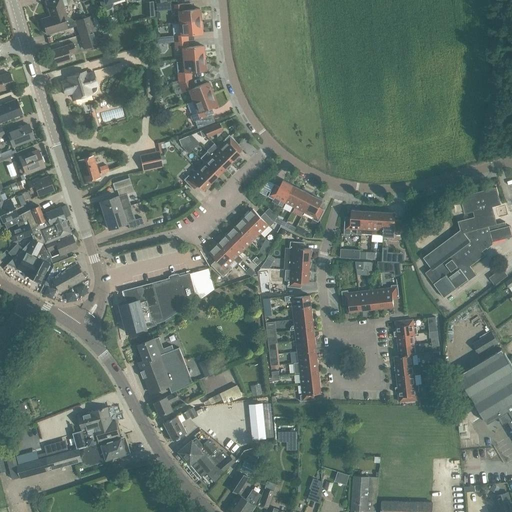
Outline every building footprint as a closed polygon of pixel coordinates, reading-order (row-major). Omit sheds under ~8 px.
[(60,0),(49,0),(46,1),(51,16),(42,19),(46,34),(67,28),(64,19),(67,19),(60,0)] [(114,0),(134,0),(135,0),(136,0),(99,0),(101,5),(102,6),(103,8),(105,9),(108,9),(110,8),(111,6),(112,3),(111,2),(111,1),(114,0)] [(184,3),(171,5),(171,11),(178,11),(179,23),(201,21),(199,8),(184,10),(184,3)] [(91,16),(75,21),(79,35),(95,30),(91,16)] [(174,42),(187,41),(187,34),(202,33),(201,21),(179,23),(180,35),(174,35),(174,42)] [(95,30),(79,35),(83,49),(100,44),(95,30)] [(183,60),(204,58),(203,45),(188,47),(187,41),(174,42),(175,48),(181,48),(183,60)] [(51,51),(55,63),(70,58),(69,54),(78,52),(75,45),(67,47),(66,46),(51,51)] [(178,83),(191,80),(191,79),(190,71),(205,70),(204,58),(183,60),(183,61),(176,62),(178,82),(178,83)] [(92,93),(92,92),(93,91),(95,90),(95,89),(96,87),(96,85),(97,85),(92,71),(86,73),(85,71),(67,77),(68,79),(61,81),(65,95),(72,93),(74,99),(92,93)] [(9,73),(0,75),(0,90),(13,87),(9,73)] [(192,101),(213,93),(208,81),(194,87),(191,80),(178,83),(182,92),(188,90),(192,101)] [(208,108),(217,104),(213,93),(192,101),(188,103),(192,114),(191,114),(193,121),(195,120),(198,128),(214,121),(208,108)] [(12,96),(0,100),(0,117),(18,111),(12,96)] [(99,126),(122,122),(120,111),(98,115),(99,126)] [(20,127),(7,132),(13,147),(33,139),(28,125),(21,128),(20,127)] [(204,129),(206,136),(208,138),(218,134),(214,125),(204,129)] [(219,148),(232,162),(239,154),(238,153),(242,150),(237,146),(239,145),(229,135),(224,139),(226,141),(219,148)] [(225,169),(232,162),(219,148),(211,155),(225,169)] [(44,167),(38,150),(20,158),(26,174),(44,167)] [(225,169),(211,155),(208,152),(201,159),(204,163),(218,176),(225,169)] [(160,155),(140,159),(143,172),(163,168),(160,155)] [(92,156),(79,161),(86,182),(99,178),(92,156)] [(210,183),(218,176),(204,163),(197,170),(210,183)] [(101,180),(109,176),(106,170),(98,173),(101,180)] [(203,191),(210,183),(197,170),(190,177),(188,175),(184,180),(193,190),(198,185),(203,191)] [(48,176),(40,180),(39,177),(26,182),(31,194),(37,191),(38,196),(54,190),(48,176)] [(134,192),(129,178),(112,183),(115,190),(117,190),(119,196),(134,192)] [(280,187),(274,184),(268,196),(274,199),(275,197),(281,200),(278,204),(282,206),(284,202),(285,202),(293,185),(283,180),(280,187)] [(293,185),(285,202),(294,207),(303,190),(293,185)] [(146,187),(134,191),(135,195),(147,192),(146,187)] [(496,187),(460,196),(464,214),(473,211),(474,216),(457,220),(460,230),(423,258),(431,269),(424,274),(443,299),(468,280),(476,274),(470,265),(485,254),(482,250),(486,247),(489,246),(488,244),(493,243),(511,237),(511,236),(509,226),(506,226),(505,222),(496,224),(492,207),(501,204),(496,187)] [(9,191),(11,196),(18,193),(16,188),(9,191)] [(304,212),(313,195),(303,190),(294,207),(304,212)] [(54,191),(37,196),(39,202),(56,196),(54,191)] [(0,195),(0,216),(3,223),(18,216),(10,199),(3,202),(0,195)] [(313,195),(304,212),(314,217),(312,219),(318,222),(324,209),(319,207),(322,200),(313,195)] [(104,214),(121,208),(117,196),(101,202),(104,214)] [(28,197),(22,200),(24,206),(30,203),(28,197)] [(39,205),(31,209),(37,224),(45,221),(39,205)] [(121,208),(104,214),(109,229),(126,223),(126,222),(129,222),(127,222),(130,229),(144,225),(142,217),(135,219),(131,205),(121,209),(121,208)] [(60,207),(45,213),(50,225),(65,219),(60,207)] [(244,218),(260,234),(269,225),(270,227),(275,222),(265,213),(261,217),(253,209),(244,218)] [(269,209),(265,213),(275,222),(277,218),(277,217),(275,214),(275,215),(271,211),(272,211),(269,209)] [(362,234),(362,233),(363,210),(352,210),(351,217),(345,217),(344,234),(350,234),(351,229),(357,229),(357,234),(362,234)] [(372,234),(374,211),(363,210),(362,233),(372,234)] [(383,235),(385,212),(374,211),(372,234),(383,235)] [(385,212),(383,235),(387,235),(388,236),(393,237),(394,234),(400,234),(401,220),(395,220),(395,212),(385,212)] [(145,223),(149,234),(167,228),(163,216),(145,223)] [(252,242),(260,234),(244,218),(236,226),(252,242)] [(46,244),(46,245),(67,237),(66,234),(70,232),(69,230),(70,229),(69,229),(65,221),(66,221),(66,220),(65,221),(65,219),(50,225),(40,229),(45,242),(46,244)] [(27,220),(17,224),(19,228),(9,232),(13,241),(28,235),(33,233),(27,220)] [(243,251),(252,242),(236,226),(227,235),(243,251)] [(284,227),(281,231),(289,235),(291,230),(284,227)] [(67,237),(46,245),(48,250),(57,247),(60,254),(76,247),(71,235),(67,237)] [(227,235),(219,243),(234,259),(239,264),(242,260),(242,259),(239,255),(243,251),(227,235)] [(49,264),(50,263),(48,258),(42,244),(34,238),(8,264),(18,267),(17,269),(26,274),(25,275),(34,279),(34,280),(38,282),(39,281),(40,282),(46,270),(47,271),(50,266),(48,266),(49,264)] [(285,259),(310,260),(311,249),(304,248),(304,242),(290,241),(290,248),(286,247),(285,259)] [(234,259),(219,243),(210,252),(217,259),(211,265),(224,277),(233,268),(230,264),(234,259)] [(404,263),(405,253),(388,252),(388,248),(383,247),(382,262),(383,262),(394,262),(400,263),(404,263)] [(16,251),(10,249),(7,255),(13,257),(16,251)] [(59,292),(84,277),(76,264),(75,264),(70,256),(55,262),(51,264),(57,275),(51,278),(59,292)] [(253,260),(256,264),(258,266),(261,262),(256,257),(253,260)] [(183,269),(192,269),(192,258),(183,258),(183,269)] [(310,271),(310,260),(285,259),(285,269),(287,269),(287,270),(310,271)] [(252,276),(255,273),(250,268),(247,271),(252,276)] [(502,268),(489,278),(495,285),(508,276),(502,268)] [(309,282),(310,271),(287,270),(286,274),(291,274),(290,280),(288,280),(287,287),(301,287),(302,281),(309,282)] [(261,294),(270,293),(268,271),(259,272),(261,294)] [(190,273),(123,291),(127,304),(123,304),(119,306),(123,322),(124,322),(128,333),(157,325),(156,324),(164,321),(197,299),(190,273)] [(381,288),(383,307),(394,306),(393,299),(399,298),(397,284),(391,285),(391,287),(381,288)] [(372,309),(383,307),(381,288),(370,290),(372,309)] [(361,310),(359,291),(348,292),(348,290),(342,291),(343,304),(349,304),(350,311),(361,310)] [(361,310),(372,309),(370,290),(359,291),(361,310)] [(293,309),(312,307),(310,295),(294,297),(293,295),(285,296),(285,302),(292,302),(293,309)] [(294,320),(313,317),(312,307),(293,309),(294,320)] [(291,331),(295,331),(295,330),(314,328),(313,317),(294,320),(295,327),(293,327),(291,331)] [(415,334),(417,334),(417,326),(414,327),(413,319),(395,321),(396,331),(394,331),(394,336),(397,336),(415,334)] [(295,330),(295,331),(296,341),(315,339),(314,328),(295,330)] [(499,343),(492,332),(473,343),(479,355),(499,343)] [(416,344),(415,334),(397,336),(398,346),(416,344)] [(166,353),(174,350),(172,345),(164,349),(159,337),(139,345),(145,360),(146,361),(161,355),(166,353)] [(298,352),(316,350),(315,339),(296,341),(298,352)] [(412,354),(412,355),(417,354),(416,344),(398,346),(399,356),(412,354)] [(193,383),(180,348),(174,350),(166,353),(161,355),(146,361),(145,360),(139,363),(151,393),(170,386),(172,393),(193,383)] [(299,363),(318,360),(316,350),(298,352),(299,363)] [(504,354),(502,350),(484,361),(481,357),(461,369),(464,373),(459,376),(461,379),(460,380),(470,396),(471,396),(475,403),(474,404),(484,420),(485,420),(488,424),(499,417),(503,424),(508,422),(511,428),(511,365),(504,353),(504,354)] [(413,365),(412,355),(412,354),(399,356),(394,356),(395,367),(413,365)] [(199,363),(205,377),(206,378),(216,373),(209,358),(199,363)] [(295,374),(300,373),(319,371),(318,360),(299,363),(294,364),(295,374)] [(397,377),(414,375),(413,365),(395,367),(397,377)] [(300,373),(301,384),(320,382),(319,371),(300,373)] [(416,385),(414,375),(397,377),(398,387),(416,385)] [(224,386),(236,385),(236,376),(224,376),(224,386)] [(320,382),(301,384),(302,394),(300,395),(301,401),(315,399),(314,393),(321,392),(320,382)] [(398,387),(395,387),(396,392),(398,392),(399,402),(417,399),(416,392),(419,391),(418,384),(416,385),(398,387)] [(207,385),(192,388),(194,397),(209,393),(207,385)] [(216,403),(223,400),(224,403),(232,401),(236,399),(230,388),(220,394),(213,397),(209,399),(212,404),(216,403)] [(177,392),(167,397),(155,403),(161,416),(173,410),(170,404),(180,399),(177,392)] [(27,412),(23,403),(15,406),(15,408),(12,409),(16,417),(27,412)] [(78,448),(101,442),(101,441),(120,435),(116,421),(111,423),(107,407),(78,415),(82,431),(74,433),(78,448)] [(165,423),(174,440),(188,433),(182,422),(191,417),(192,419),(198,416),(194,407),(165,423)] [(233,430),(221,443),(225,447),(237,434),(233,430)] [(78,449),(47,458),(19,466),(15,449),(6,452),(13,480),(81,460),(86,459),(88,465),(90,464),(91,466),(129,454),(124,437),(103,444),(102,442),(101,442),(78,448),(78,449)] [(202,477),(208,473),(215,467),(216,467),(219,464),(221,465),(220,466),(225,471),(236,462),(231,457),(224,452),(221,454),(218,449),(217,449),(210,440),(203,446),(203,445),(197,437),(193,441),(194,441),(181,452),(202,477)] [(261,458),(262,470),(276,468),(275,456),(261,458)] [(241,469),(258,477),(262,469),(245,461),(241,469)] [(249,477),(240,471),(229,488),(238,495),(249,477)] [(354,511),(355,511),(376,511),(378,478),(353,476),(351,511),(350,511),(354,511)] [(207,478),(202,482),(208,490),(213,486),(207,478)] [(326,481),(324,489),(331,492),(333,483),(326,481)] [(275,491),(267,488),(261,504),(269,507),(275,491)] [(320,492),(312,489),(308,500),(316,503),(320,492)] [(247,499),(241,495),(229,511),(252,511),(257,506),(254,504),(261,495),(254,490),(247,499)] [(473,504),(471,496),(462,498),(465,511),(483,511),(478,493),(474,494),(476,504),(473,504)] [(511,511),(510,507),(511,506),(511,505),(508,493),(496,497),(498,506),(500,505),(502,509),(491,511),(511,511)] [(431,511),(432,502),(382,501),(381,511),(431,511)]
